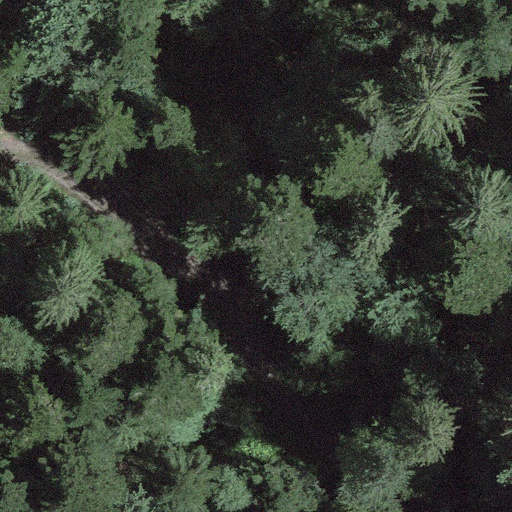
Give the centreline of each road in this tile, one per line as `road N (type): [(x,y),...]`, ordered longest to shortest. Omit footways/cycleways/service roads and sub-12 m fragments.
road 1 (track): [(251,350),(278,296),(337,222),(511,65)]
road 2 (track): [(251,350),(176,223),(19,160),(0,163)]
road 3 (track): [(412,511),(251,350)]
